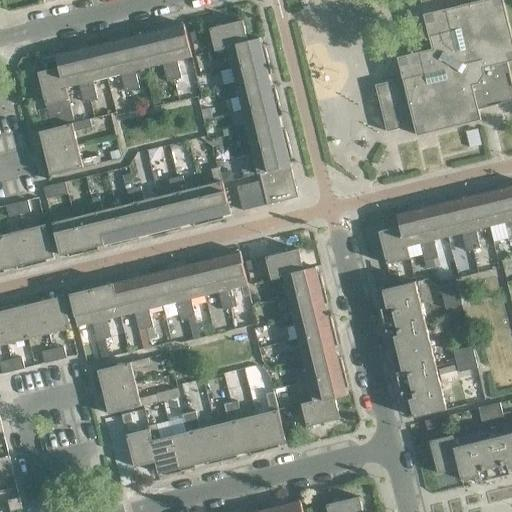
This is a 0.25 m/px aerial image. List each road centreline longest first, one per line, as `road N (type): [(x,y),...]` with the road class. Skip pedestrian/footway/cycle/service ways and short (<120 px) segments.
road 1 (residential): [(126,511),(388,447)]
road 2 (residential): [(388,447),(332,209)]
road 3 (residential): [(0,39),(160,0)]
